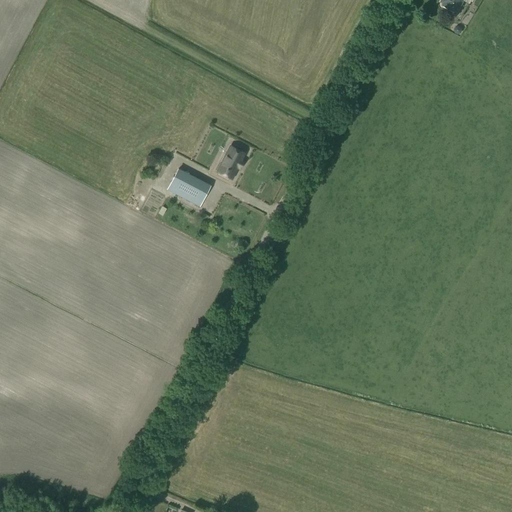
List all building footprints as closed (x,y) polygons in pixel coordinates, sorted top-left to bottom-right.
[(442,0),(441,2),(444,3),(443,5),(457,13),(463,1),(469,4),(471,0),(442,0)] [(170,149),(193,158),(204,130),(186,123),(180,138),(175,136),(170,149)] [(210,174),(223,146),(213,142),(200,170),(210,174)] [(245,154),(231,146),(228,151),(222,163),(225,165),(221,173),(232,179),(238,168),(239,168),(243,161),(241,161),(245,154)] [(157,173),(161,161),(150,157),(145,169),(157,173)] [(210,186),(177,168),(166,190),(199,208),(202,202),(210,186)] [(166,209),(161,207),(157,214),(162,216),(166,209)]
